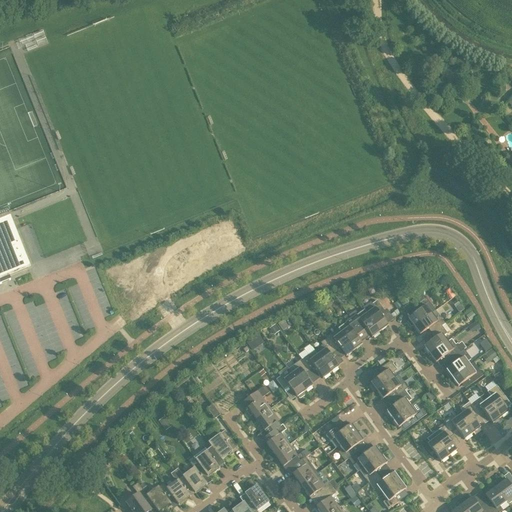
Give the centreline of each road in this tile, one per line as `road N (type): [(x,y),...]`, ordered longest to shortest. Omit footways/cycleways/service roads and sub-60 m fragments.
road 1 (tertiary): [(5,511),(70,430),(149,357),(196,322),(310,263),(411,233),(457,237),(511,340)]
road 2 (track): [(456,142),(399,70),(373,0)]
road 3 (residential): [(432,502),(345,381)]
road 4 (residential): [(345,381),(377,349),(402,343),(444,398)]
